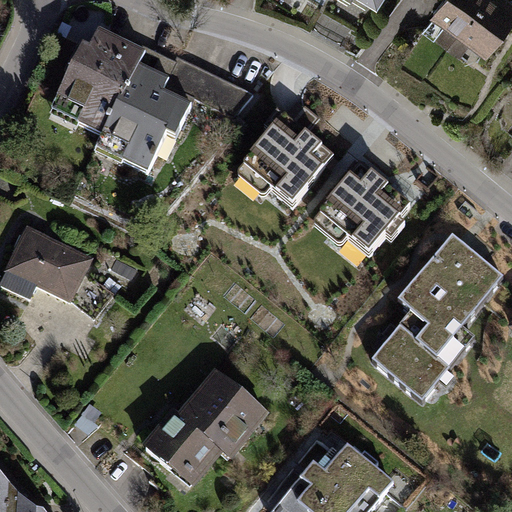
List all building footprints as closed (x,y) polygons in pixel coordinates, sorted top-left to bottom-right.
[(511,0),(438,0),(430,11),(446,23),(434,39),(460,58),(471,43),(486,54),(511,19),(511,0)] [(238,91),(92,25),(85,41),(78,38),(45,110),(96,134),(90,148),(143,173),(161,133),(172,138),(189,99),(227,116),(238,91)] [(335,158),(284,116),(243,165),(294,207),(335,158)] [(411,207),(361,166),(320,214),(371,256),(411,207)] [(28,234),(1,292),(33,307),(39,294),(74,310),(95,265),(28,234)] [(509,279),(454,237),(363,355),(418,397),(509,279)] [(177,411),(146,450),(195,489),(224,453),(234,461),(271,416),(217,372),(182,415),(177,411)] [(371,511),(396,481),(349,443),(327,469),(315,459),(271,511),(371,511)] [(0,511),(45,511),(40,506),(21,505),(0,478),(0,511)]
